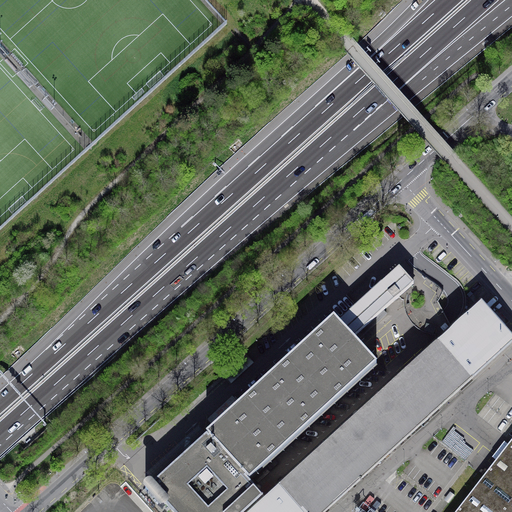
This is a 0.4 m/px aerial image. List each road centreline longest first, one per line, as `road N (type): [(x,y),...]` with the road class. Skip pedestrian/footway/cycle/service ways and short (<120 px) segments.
road 1 (motorway): [(0,433),(392,82)]
road 2 (secondary): [(402,178),(31,511)]
road 3 (motorway): [(322,113),(0,403)]
road 4 (motorway): [(448,0),(322,113)]
road 5 (residential): [(511,298),(402,178)]
road 6 (motorway): [(421,0),(322,113)]
road 7 (secondary): [(511,80),(402,178)]
road 8 (motorway): [(392,82),(511,4)]
road 9 (motorway): [(392,82),(484,0)]
